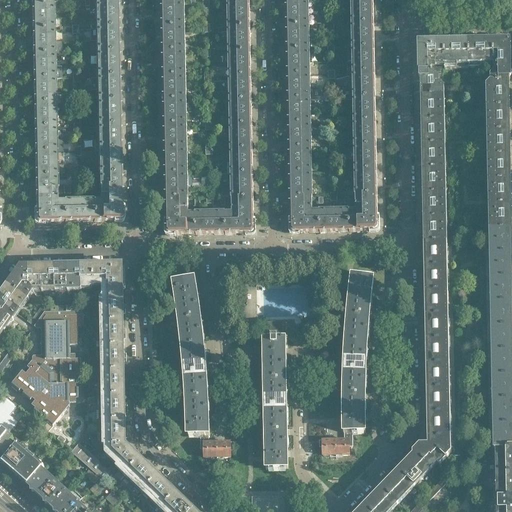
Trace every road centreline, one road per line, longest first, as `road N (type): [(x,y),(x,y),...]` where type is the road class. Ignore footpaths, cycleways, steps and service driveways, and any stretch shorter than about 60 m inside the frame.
road 1 (residential): [(220,511),(144,433),(137,248)]
road 2 (residential): [(12,0),(18,250)]
road 3 (residential): [(137,248),(134,0)]
road 4 (residential): [(269,0),(273,246)]
road 5 (residential): [(402,32),(405,244)]
road 6 (residential): [(389,455),(375,434),(376,320),(383,290),(407,287)]
road 7 (residential): [(337,510),(299,466),(298,348)]
road 8 (residential): [(224,421),(206,247)]
road 9 (residential): [(407,287),(409,429),(389,455)]
road 10 (residential): [(405,244),(273,246)]
